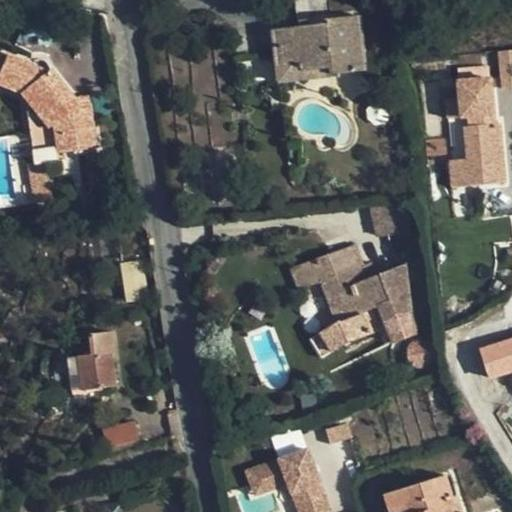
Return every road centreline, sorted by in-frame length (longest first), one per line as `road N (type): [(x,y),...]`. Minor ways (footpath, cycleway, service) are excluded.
road 1 (residential): [(212,511),(120,0)]
road 2 (residential): [(511,455),(449,338),(511,321)]
